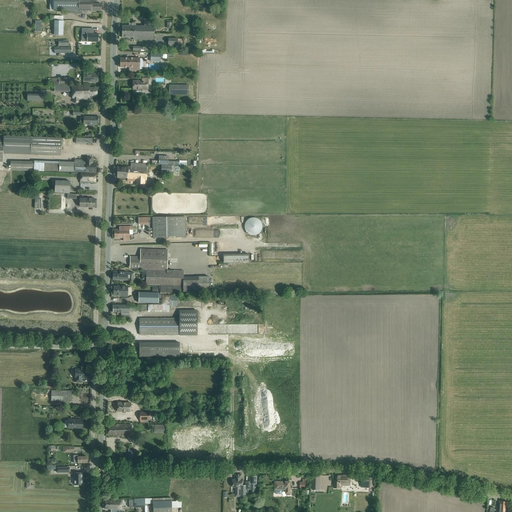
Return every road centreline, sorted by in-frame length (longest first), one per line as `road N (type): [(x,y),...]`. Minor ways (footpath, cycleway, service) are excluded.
road 1 (unclassified): [(511,498),(374,471),(100,471)]
road 2 (tertiary): [(104,348),(111,155)]
road 3 (residential): [(95,347),(101,155)]
road 4 (tertiary): [(111,155),(116,0)]
road 5 (residential): [(101,155),(105,0)]
road 6 (residential): [(100,471),(92,471),(95,347)]
road 7 (tertiary): [(100,471),(104,348)]
